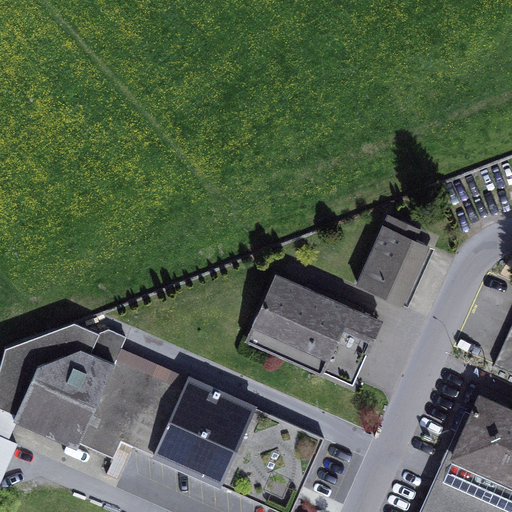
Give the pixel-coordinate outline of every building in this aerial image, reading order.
[(389,215),(358,285),(398,303),(425,244),(412,238),(417,227),(389,215)] [(398,303),(408,308),(435,248),(425,244),(398,303)] [(250,335),(351,380),(376,323),(276,278),(250,335)] [(108,330),(99,333),(75,323),(5,347),(0,366),(0,407),(19,416),(113,458),(105,475),(117,480),(129,452),(118,447),(121,441),(132,446),(278,511),(281,511),(294,484),(302,488),(324,439),(270,415),(268,420),(230,403),(232,398),(190,378),(185,388),(117,358),(122,348),(126,337),(108,330)] [(511,373),(511,325),(494,366),(511,373)] [(185,388),(190,378),(122,348),(117,358),(185,388)] [(460,444),(454,456),(511,481),(511,409),(481,396),(474,413),(460,444)] [(268,420),(270,415),(232,398),(230,403),(268,420)] [(0,437),(8,441),(19,416),(0,407),(0,437)] [(429,511),(440,488),(454,456),(460,444),(474,413),(465,409),(419,511),(429,511)] [(0,469),(5,472),(17,444),(8,441),(0,437),(0,469)] [(118,447),(129,452),(132,446),(121,441),(118,447)] [(511,511),(511,481),(454,456),(440,488),(495,511),(511,511)] [(281,511),(291,511),(302,488),(294,484),(281,511)] [(429,511),(495,511),(440,488),(429,511)]
